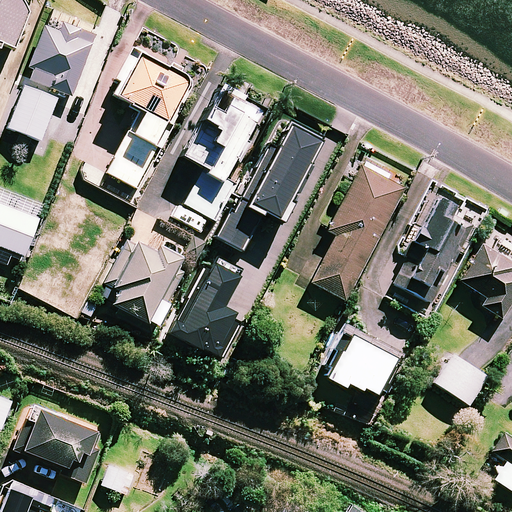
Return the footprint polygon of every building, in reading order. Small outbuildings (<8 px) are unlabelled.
[(14,0),(0,0),(0,45),(11,50),(26,14),(14,0)] [(61,24),(58,33),(44,27),(24,79),(71,97),(94,37),(61,24)] [(190,81),(134,53),(112,97),(139,111),(107,175),(138,190),(173,121),(170,120),(190,81)] [(48,97),(20,87),(8,121),(35,131),(48,97)] [(258,113),(218,92),(182,158),(222,180),(258,113)] [(315,145),(288,131),(247,208),(277,223),(286,206),(287,198),(315,145)] [(402,189),(360,167),(328,228),(336,233),(310,284),(343,301),(402,189)] [(226,197),(196,181),(183,205),(212,221),(226,197)] [(424,301),(458,238),(465,242),(474,225),(450,213),(453,207),(437,199),(422,228),(419,226),(404,254),(407,256),(392,284),(424,301)] [(36,221),(0,206),(0,252),(20,261),(36,221)] [(147,250),(126,239),(104,284),(117,291),(110,305),(146,323),(179,258),(150,244),(147,250)] [(285,247),(269,239),(236,307),(252,315),(285,247)] [(511,299),(511,263),(481,245),(458,282),(485,299),(479,307),(500,320),(511,299)] [(238,277),(205,260),(174,321),(168,318),(157,338),(196,358),(199,351),(219,362),(238,326),(222,308),(238,277)] [(392,361),(349,336),(325,378),(355,395),(359,388),(372,395),(392,361)] [(485,378),(450,356),(433,383),(467,405),(485,378)] [(0,427),(10,402),(0,398),(0,427)] [(95,433),(29,406),(12,448),(64,469),(61,475),(83,484),(96,452),(88,449),(95,433)] [(511,440),(502,435),(491,453),(506,462),(494,482),(511,493),(511,440)] [(132,477),(107,466),(100,485),(124,495),(132,477)] [(47,511),(48,511),(3,493),(0,502),(0,511),(47,511)] [(307,511),(290,501),(282,511),(307,511)]
